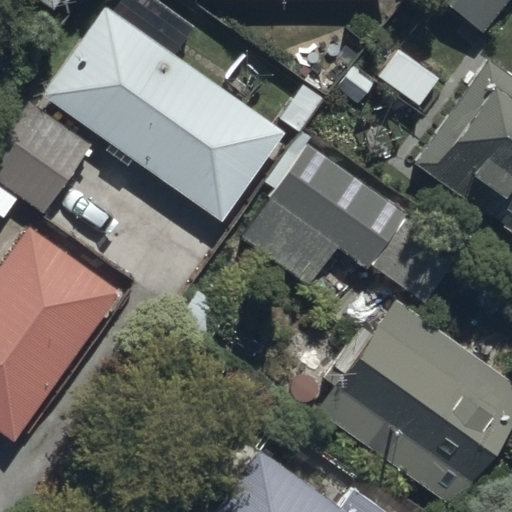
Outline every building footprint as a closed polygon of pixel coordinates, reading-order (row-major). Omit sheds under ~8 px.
[(93,0),(38,77),(219,207),(279,123),(106,0),(93,0)] [(452,0),(485,23),(501,0),(452,0)] [(511,63),(484,43),(406,152),(511,227),(511,63)] [(0,183),(43,217),(89,157),(24,106),(0,136),(0,183)] [(307,130),(237,229),(328,294),(398,195),(307,130)] [(0,423),(12,431),(121,280),(26,212),(0,248),(0,423)] [(511,373),(390,287),(312,394),(452,495),(511,411),(511,373)] [(193,511),(380,511),(257,424),(193,511)]
